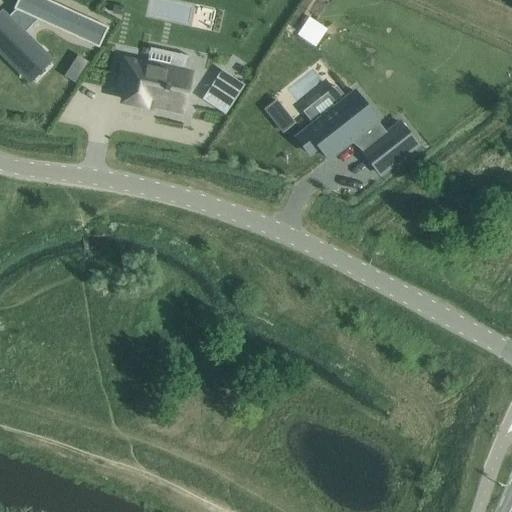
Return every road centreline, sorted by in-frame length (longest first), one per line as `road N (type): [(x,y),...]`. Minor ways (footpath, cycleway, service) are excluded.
road 1 (unclassified): [(511,353),(240,216),(172,193),(0,163)]
road 2 (track): [(0,425),(151,476),(220,511)]
